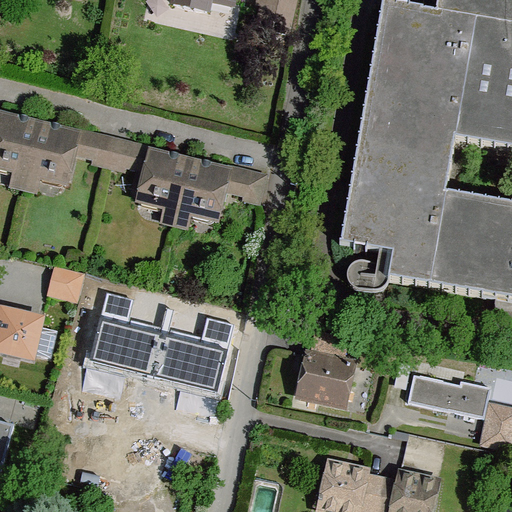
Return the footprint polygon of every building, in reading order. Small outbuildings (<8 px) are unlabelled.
[(236,0),(176,0),(175,6),(208,14),(211,1),(235,6),(236,0)] [(295,0),(266,0),(259,30),(288,36),(295,0)] [(511,0),(438,0),(436,15),(384,6),(363,123),(454,137),(511,146),(511,0)] [(16,122),(2,119),(0,126),(0,161),(9,164),(14,173),(29,176),(39,134),(20,129),(16,122)] [(454,137),(363,123),(340,244),(392,251),(386,281),(511,301),(511,208),(445,198),(454,137)] [(95,162),(100,138),(80,133),(79,138),(74,158),(95,162)] [(59,139),(39,134),(29,176),(43,180),(53,174),(69,179),(74,158),(79,138),(65,134),(59,139)] [(117,142),(100,138),(95,162),(94,166),(111,170),(117,142)] [(133,146),(117,142),(111,170),(126,173),(126,171),(133,146)] [(153,150),(133,146),(126,171),(147,175),(152,156),(153,150)] [(167,159),(152,156),(147,175),(142,196),(160,200),(165,209),(180,213),(190,170),(170,165),(167,159)] [(246,198),(252,175),(231,169),(230,175),(225,194),(246,198)] [(210,174),(190,170),(180,213),(194,216),(203,211),(220,215),(225,194),(230,175),(217,171),(210,174)] [(267,178),(252,175),(246,198),(245,203),(261,206),(267,178)] [(86,276),(57,269),(50,297),(80,305),(86,276)] [(133,300),(108,294),(91,360),(217,391),(233,326),(208,320),(203,342),(128,323),(133,300)] [(43,322),(4,313),(2,318),(0,327),(0,352),(34,361),(43,322)] [(42,355),(59,356),(60,327),(43,326),(42,355)] [(313,358),(343,365),(348,342),(317,335),(313,358)] [(313,358),(311,357),(301,399),(344,409),(353,367),(343,365),(313,358)] [(409,405),(485,421),(492,391),(462,384),(461,388),(415,378),(409,405)] [(511,452),(511,412),(492,408),(483,447),(511,452)] [(96,410),(82,464),(141,479),(156,425),(96,410)] [(0,481),(15,428),(0,423),(0,481)] [(368,475),(330,467),(321,511),(326,511),(360,511),(361,507),(368,478),(368,475)] [(433,511),(439,486),(401,477),(399,484),(393,511),(433,511)] [(393,511),(399,484),(368,478),(361,507),(377,511),(381,511),(393,511)]
